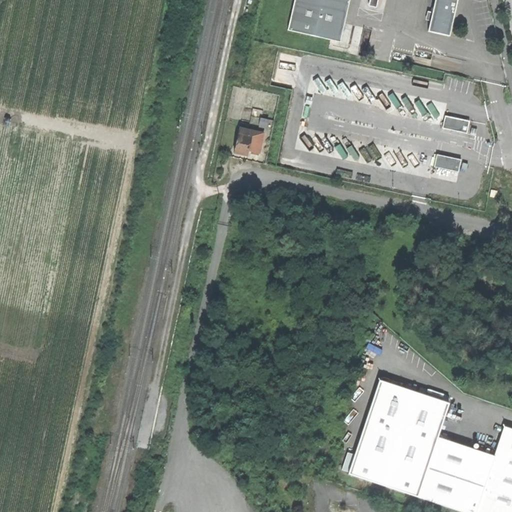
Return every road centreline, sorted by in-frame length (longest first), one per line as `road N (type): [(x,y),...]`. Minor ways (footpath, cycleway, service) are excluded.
road 1 (unclassified): [(225,223),(235,187),(250,176),(511,233)]
road 2 (track): [(234,191),(207,189),(200,170),(238,0)]
road 3 (unknown): [(508,155),(485,58),(403,26),(397,0)]
